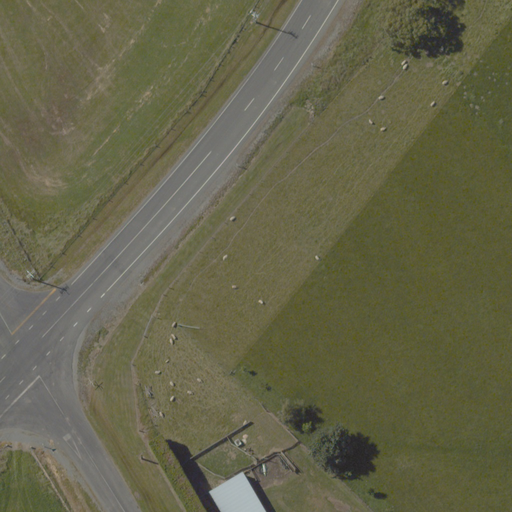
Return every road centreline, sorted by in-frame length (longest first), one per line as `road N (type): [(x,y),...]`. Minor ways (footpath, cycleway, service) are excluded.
road 1 (tertiary): [(23,355),(209,151),(318,0)]
road 2 (tertiary): [(124,511),(23,355)]
